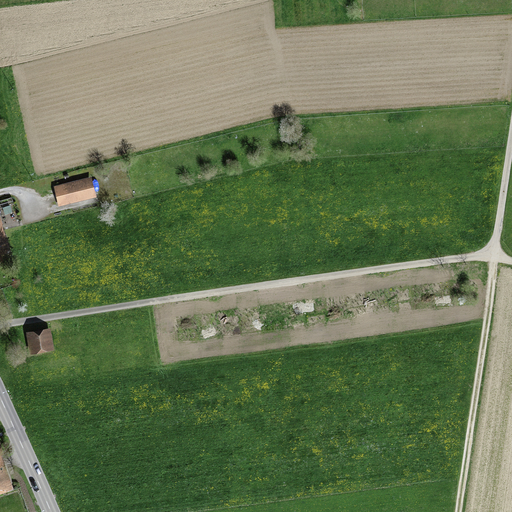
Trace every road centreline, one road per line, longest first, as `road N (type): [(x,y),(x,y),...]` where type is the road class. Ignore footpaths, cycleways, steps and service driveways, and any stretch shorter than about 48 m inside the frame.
road 1 (unclassified): [(0,324),(495,255)]
road 2 (track): [(495,255),(458,511)]
road 3 (secondary): [(49,511),(0,399)]
road 4 (unclassified): [(511,136),(495,255)]
